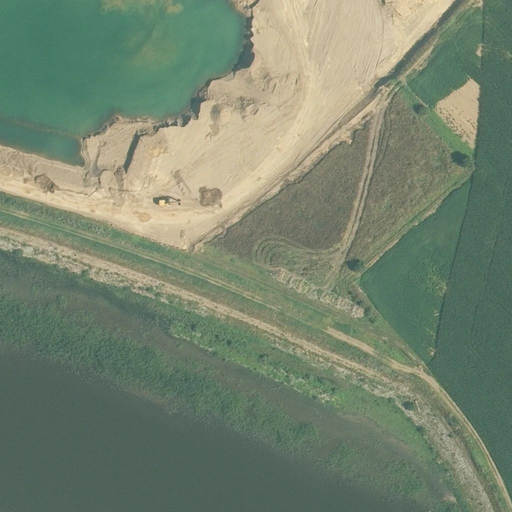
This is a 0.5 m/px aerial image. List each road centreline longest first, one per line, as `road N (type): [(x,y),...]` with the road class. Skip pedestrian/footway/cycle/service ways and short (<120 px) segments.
road 1 (track): [(510,511),(468,426),(416,373),(153,259),(0,212)]
road 2 (track): [(0,167),(388,316)]
